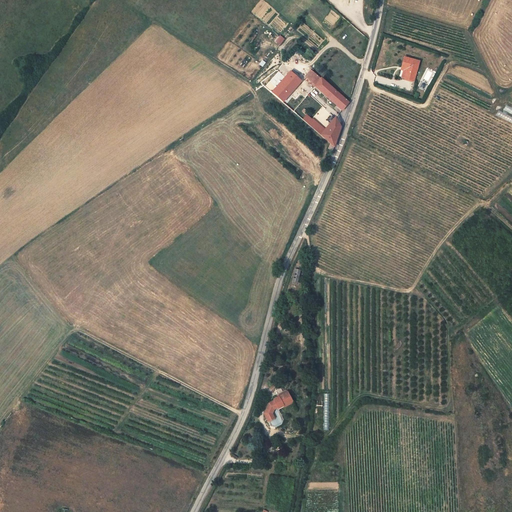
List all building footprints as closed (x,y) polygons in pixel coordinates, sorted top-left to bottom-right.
[(419,57),(405,53),(399,73),(414,76),(419,57)] [(321,79),(310,70),(304,77),(314,87),(321,79)] [(290,72),(272,92),(283,102),(301,81),(290,72)] [(341,109),(347,101),(321,79),(314,87),(341,109)] [(312,120),(306,115),(303,119),(308,124),(312,120)] [(312,120),(308,124),(321,135),(324,131),(317,124),(318,124),(313,119),(312,120)] [(324,131),(321,135),(330,143),(335,147),(341,127),(334,119),(324,131)] [(301,266),(295,264),(292,276),(298,277),(301,266)] [(283,400),(292,396),(287,386),(281,389),(282,390),(284,393),(283,394),(282,393),(279,394),(278,392),(273,394),(274,396),(269,398),(264,409),(268,416),(274,413),(272,408),(274,404),(277,402),(278,403),(278,404),(283,402),(283,400)]
